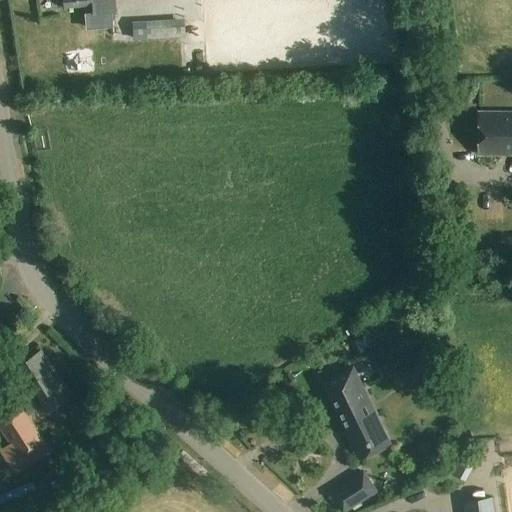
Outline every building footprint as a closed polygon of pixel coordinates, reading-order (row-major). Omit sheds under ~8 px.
[(92,13),(113,12),(116,11),(115,0),(64,0),(65,7),(92,5),(92,13)] [(113,12),(92,13),(87,13),(88,28),(114,27),(113,12)] [(147,38),(186,36),(185,18),(146,20),(147,38)] [(511,110),(479,110),(478,156),(511,155),(511,110)] [(27,414),(39,406),(47,418),(75,398),(62,380),(58,383),(52,374),(56,371),(48,359),(47,358),(42,350),(18,367),(27,381),(23,384),(31,395),(0,416),(0,427),(11,444),(29,469),(54,452),(27,414)] [(353,368),(320,384),(357,459),(389,443),(353,368)] [(342,511),(376,491),(363,472),(331,493),(342,511)] [(470,511),(497,511),(495,498),(469,502),(470,511)]
